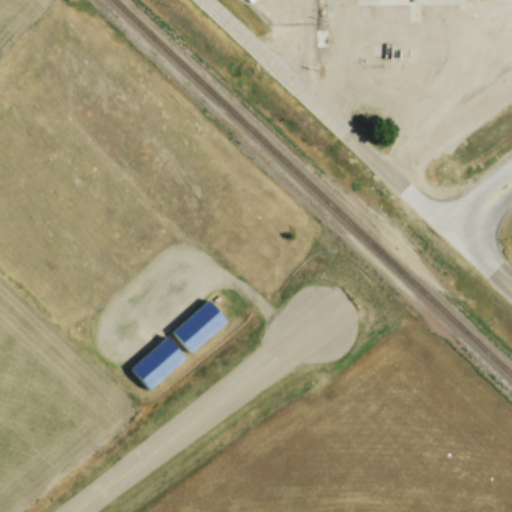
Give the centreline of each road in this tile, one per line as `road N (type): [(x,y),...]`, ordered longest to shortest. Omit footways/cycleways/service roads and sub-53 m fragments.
road 1 (residential): [(437,221),(203,0)]
road 2 (residential): [(312,329),(65,511)]
